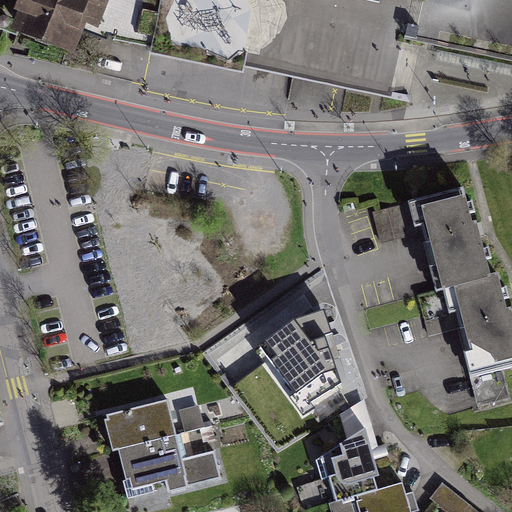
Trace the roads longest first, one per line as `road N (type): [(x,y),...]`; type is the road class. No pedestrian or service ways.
road 1 (residential): [(327,147),(330,249),(393,419),(431,463),(496,511)]
road 2 (tertiary): [(0,86),(241,139),(327,147)]
road 3 (residential): [(54,511),(0,303)]
road 4 (tertiary): [(327,147),(415,144),(511,128)]
